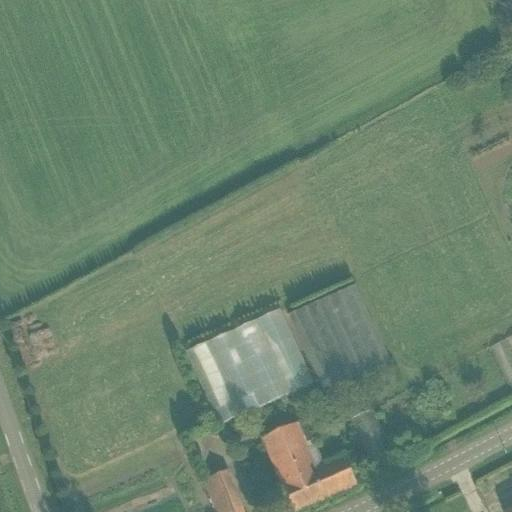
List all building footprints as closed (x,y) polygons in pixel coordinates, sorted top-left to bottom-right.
[(511,0),(493,0),(490,7),(509,17),(511,9),(511,0)] [(280,311),(186,354),(219,429),(314,385),(280,311)] [(373,410),(351,420),(372,468),(376,467),(394,458),(386,440),(373,410)] [(45,430),(59,428),(56,413),(42,415),(45,430)] [(263,441),(286,496),(293,511),(298,511),(357,487),(345,458),(323,467),(304,423),(263,441)] [(47,440),(53,454),(67,448),(61,435),(47,440)] [(68,457),(56,461),(60,474),(72,470),(68,457)] [(201,511),(227,511),(212,469),(190,477),(201,511)]
